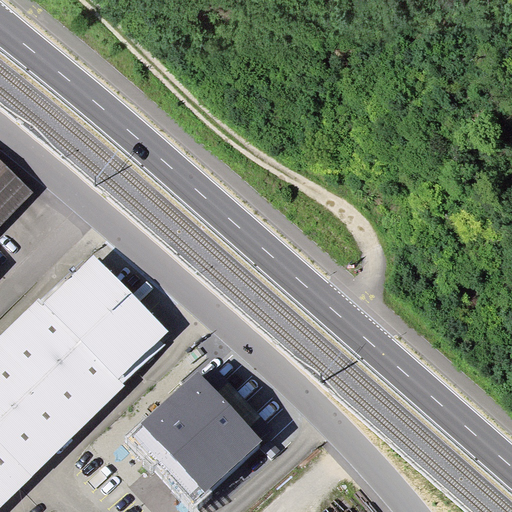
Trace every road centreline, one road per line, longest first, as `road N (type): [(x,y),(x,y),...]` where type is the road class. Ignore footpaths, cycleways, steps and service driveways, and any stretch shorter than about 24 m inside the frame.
road 1 (primary): [(0,24),(511,465)]
road 2 (unclassified): [(0,130),(247,340),(411,511)]
road 3 (track): [(343,317),(373,265),(365,234),(340,208),(235,140),(87,0)]
road 4 (unknown): [(221,318),(40,511)]
road 5 (unknown): [(98,213),(0,316)]
